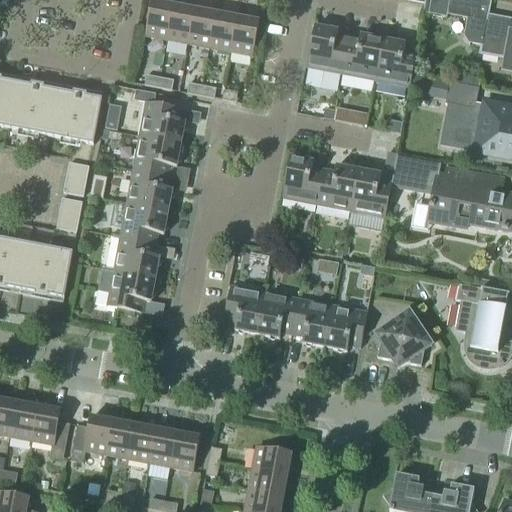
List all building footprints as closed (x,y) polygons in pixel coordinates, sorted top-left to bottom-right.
[(488,17),(491,2),(491,1),(485,0),(430,0),(427,16),(446,20),(446,15),(468,20),(465,38),(469,44),(481,47),(480,56),(503,60),(501,67),(511,69),(511,31),(509,31),(511,21),(488,17)] [(145,39),(166,44),(173,8),(151,4),(145,39)] [(166,44),(187,48),(194,12),(173,8),(166,44)] [(187,48),(209,52),(215,16),(194,12),(187,48)] [(209,52),(230,56),(237,20),(215,16),(209,52)] [(237,20),(230,56),(252,60),(259,25),(237,20)] [(306,71),(341,78),(347,42),(336,40),(337,34),(314,29),(306,71)] [(341,78),(374,84),(382,42),(360,38),(359,44),(347,42),(341,78)] [(382,42),(374,84),(409,91),(410,85),(411,79),(416,55),(404,53),(405,47),(382,42)] [(451,86),(478,92),(480,81),(453,76),(451,86)] [(144,88),(158,91),(160,81),(146,78),(144,88)] [(411,79),(410,85),(420,87),(421,80),(411,79)] [(160,81),(158,91),(171,94),(173,84),(160,81)] [(0,129),(93,148),(102,102),(0,82),(0,129)] [(441,94),(446,94),(448,86),(430,83),(428,92),(441,94)] [(187,96),(200,99),(202,89),(188,86),(187,96)] [(511,112),(476,106),(478,92),(451,86),(448,102),(453,103),(448,126),(459,128),(455,150),(478,155),(480,153),(481,148),(501,151),(500,158),(511,160),(511,112)] [(202,89),(200,99),(214,101),(216,91),(202,89)] [(145,106),(139,140),(181,148),(185,125),(179,124),(181,112),(153,107),(155,97),(135,93),(134,103),(145,106)] [(221,103),(235,105),(237,95),(223,93),(221,103)] [(105,131),(116,133),(121,110),(109,108),(105,131)] [(367,125),(369,113),(336,109),(335,121),(367,125)] [(385,134),(399,137),(401,125),(388,123),(385,134)] [(102,133),(100,141),(107,143),(108,142),(109,134),(102,133)] [(139,140),(133,174),(168,180),(170,169),(176,170),(181,148),(139,140)] [(358,173),(350,215),(384,222),(391,188),(433,196),(431,206),(429,206),(428,210),(430,211),(428,225),(454,230),(456,224),(468,227),(467,227),(511,235),(511,197),(500,195),(503,181),(446,170),(444,179),(438,178),(440,166),(397,158),(391,186),(379,184),(380,178),(358,173)] [(282,202),(316,208),(323,173),(312,171),(313,165),(290,160),(282,202)] [(89,170),(69,166),(63,196),(83,200),(89,170)] [(316,208),(350,215),(358,173),(335,169),(334,175),(323,173),(316,208)] [(133,174),(127,208),(168,215),(172,193),(166,192),(168,180),(133,174)] [(56,232),(76,236),(82,206),(62,202),(56,232)] [(127,208),(121,241),(155,248),(157,237),(163,238),(168,215),(127,208)] [(0,241),(0,288),(64,301),(72,255),(0,241)] [(102,270),(101,273),(155,283),(159,261),(153,259),(155,248),(121,241),(115,273),(102,270)] [(301,241),(296,243),(295,251),(306,253),(308,242),(301,241)] [(155,283),(101,273),(97,295),(109,297),(106,309),(142,316),(145,304),(151,305),(155,283)] [(496,287),(480,284),(479,292),(495,294),(496,287)] [(458,288),(455,304),(463,305),(458,332),(474,335),(471,351),(481,353),(478,368),(486,370),(491,370),(492,373),(493,372),(496,372),(499,371),(501,369),(504,368),(502,365),(504,364),(506,362),(507,359),(508,357),(509,355),(510,352),(510,349),(510,347),(510,344),(509,341),(506,342),(501,334),(502,331),(500,330),(501,328),(502,327),(502,326),(501,324),(501,323),(503,323),(504,313),(506,313),(506,312),(505,312),(507,298),(508,298),(509,297),(495,294),(479,292),(458,288)] [(234,334),(256,338),(264,296),(230,290),(223,325),(235,328),(234,334)] [(280,336),(291,338),(298,303),(264,296),(256,338),(279,342),(280,336)] [(302,347),(324,351),(332,309),(298,303),(291,338),(303,341),(302,347)] [(332,309),(324,351),(346,355),(348,349),(360,352),(366,316),(332,309)] [(393,364),(397,371),(404,366),(420,369),(424,353),(431,348),(408,315),(375,338),(379,345),(376,361),(393,364)] [(0,438),(9,441),(16,405),(0,402),(0,438)] [(9,441),(32,445),(38,410),(16,405),(9,441)] [(38,410),(32,445),(52,449),(50,460),(62,462),(69,427),(57,425),(59,414),(38,410)] [(85,455),(105,459),(112,424),(91,420),(89,431),(77,429),(70,464),(83,466),(85,455)] [(105,459),(127,463),(134,428),(112,424),(105,459)] [(127,463),(149,467),(156,432),(134,428),(127,463)] [(149,467),(170,471),(176,436),(156,432),(149,467)] [(176,436),(170,471),(192,475),(199,440),(176,436)] [(211,451),(208,464),(218,466),(221,453),(211,451)] [(256,451),(251,474),(287,481),(291,457),(256,451)] [(218,466),(208,464),(206,478),(216,480),(218,466)] [(3,474),(1,484),(15,487),(17,476),(3,474)] [(251,474),(248,493),(283,500),(287,481),(251,474)] [(429,511),(432,499),(421,497),(422,492),(417,491),(419,482),(396,477),(393,492),(382,499),(389,510),(389,511),(429,511)] [(432,499),(429,511),(474,511),(471,506),(474,492),(451,488),(449,497),(444,496),(443,501),(432,499)] [(203,493),(200,507),(210,509),(213,495),(203,493)] [(248,493),(244,511),(280,511),(283,500),(248,493)] [(106,504),(119,506),(121,496),(108,494),(106,504)] [(0,496),(0,511),(26,511),(28,502),(0,496)] [(121,496),(119,506),(133,509),(135,499),(121,496)] [(148,511),(162,511),(164,504),(150,502),(148,511)]
